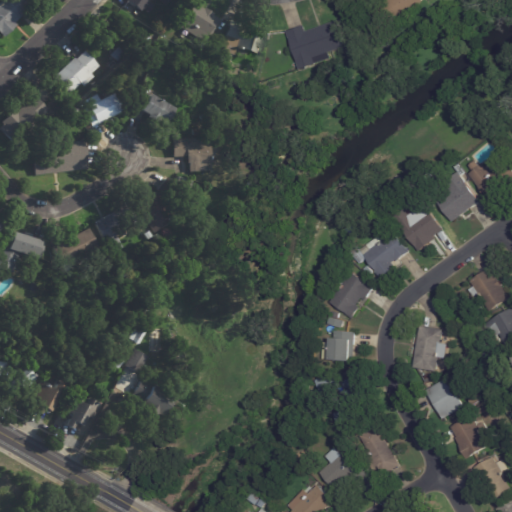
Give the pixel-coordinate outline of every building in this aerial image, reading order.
[(28,9),(14,23),(16,25),(3,38),(0,34),(0,2),(2,0),(21,0),(29,8),(28,9)] [(167,0),(164,5),(157,0),(149,0),(140,12),(125,1),(125,0),(167,0)] [(188,0),(203,10),(204,8),(213,14),(212,15),(219,20),(205,43),(179,27),(183,22),(175,16),(185,0),(188,0)] [(373,4),(378,0),(423,0),(426,4),(412,14),(408,9),(383,26),(369,6),(373,4)] [(287,32),(304,26),(306,31),(339,20),(348,46),(330,52),(332,58),(300,70),(287,32)] [(232,22),(264,32),(257,55),(236,49),(233,56),(219,52),(229,21),(232,22)] [(109,55),(117,48),(123,54),(115,62),(109,55)] [(91,61),(97,66),(89,74),(91,77),(81,87),(78,83),(67,94),(51,77),(72,57),(74,59),(82,51),(91,61)] [(308,87),(305,82),(316,76),(319,82),(308,87)] [(364,85),(372,81),(375,88),(367,91),(364,85)] [(138,125),(128,119),(142,92),(173,109),(164,126),(157,121),(155,124),(144,118),(140,126),(138,125)] [(102,122),(91,128),(78,105),(96,95),(99,100),(110,94),(120,112),(102,122)] [(36,100),(44,108),(12,137),(0,124),(0,120),(13,109),(15,111),(32,95),(36,100)] [(219,102),(227,102),(227,111),(219,111),(219,102)] [(215,145),(215,153),(210,153),(211,171),(189,172),(189,163),(186,163),(186,157),(173,157),(172,140),(215,138),(215,145)] [(82,142),(84,168),(33,174),(30,146),(82,141),(82,142)] [(511,185),(490,201),(471,175),(475,173),(471,167),(477,162),(481,167),(484,165),(486,167),(498,158),(505,167),(510,164),(511,166),(511,185)] [(429,181),(426,177),(435,170),(438,175),(429,181)] [(468,182),(483,202),(455,222),(440,201),(447,196),(445,194),(455,187),(451,181),(461,173),(468,182)] [(174,182),(175,177),(192,181),(190,188),(174,184),(174,182)] [(153,234),(136,207),(162,190),(171,205),(163,210),(170,222),(153,234)] [(422,200),(445,230),(435,237),(437,240),(421,252),(395,218),(421,199),(422,200)] [(134,224),(113,234),(121,249),(109,254),(93,223),(125,206),(134,224)] [(51,248),(87,229),(96,247),(85,252),(89,259),(63,273),(51,248)] [(142,233),(147,230),(151,236),(146,239),(142,233)] [(32,237),(39,240),(39,241),(43,242),(38,260),(18,254),(12,274),(0,270),(0,252),(1,253),(3,246),(6,247),(11,231),(32,237)] [(410,254),(398,263),(397,261),(394,264),(398,269),(383,280),(377,272),(378,271),(363,251),(383,236),(387,241),(396,233),(411,253),(410,254)] [(362,265),(353,253),(360,248),(369,260),(362,265)] [(376,290),(366,305),(362,302),(359,307),(362,309),(355,320),(333,304),(343,290),(336,284),(347,268),(376,289),(376,290)] [(375,274),(372,277),(367,271),(370,268),(375,273),(375,274)] [(500,282),(511,300),(491,313),(481,296),(476,299),(471,291),(476,288),(472,282),(493,270),(500,282)] [(511,347),(510,349),(501,335),(495,339),(489,329),(495,325),(493,321),(511,309),(511,347)] [(330,326),(334,313),(341,315),(339,321),(346,323),(343,331),(330,326)] [(128,339),(135,326),(139,329),(143,329),(145,332),(138,345),(134,345),(132,342),(128,339)] [(425,328),(445,332),(437,373),(415,369),(423,327),(425,328)] [(161,330),(161,352),(151,351),(152,330),(161,330)] [(356,334),(355,364),(324,362),(325,344),(333,345),(333,340),(336,340),(336,333),(356,334)] [(147,359),(138,375),(125,367),(134,351),(147,358),(147,359)] [(117,372),(107,363),(115,353),(126,361),(117,372)] [(9,396),(2,387),(25,369),(34,381),(11,399),(9,396)] [(317,382),(333,375),(339,390),(323,397),(317,382)] [(362,417),(338,427),(333,416),(343,411),(337,397),(345,394),(341,386),(357,378),(372,413),(362,417)] [(131,395),(128,393),(137,379),(181,405),(168,427),(138,409),(142,402),(131,395)] [(449,381),(465,408),(444,421),(427,392),(448,379),(449,381)] [(57,397),(47,414),(30,403),(41,386),(49,390),(52,384),(62,390),(57,397)] [(473,406),(469,400),(482,392),(485,399),(473,406)] [(92,421),(86,417),(80,429),(73,425),(70,432),(63,428),(69,416),(63,413),(71,399),(83,405),(86,399),(99,406),(92,421)] [(477,409),(484,405),(488,412),(481,416),(477,409)] [(468,461),(451,429),(473,417),(478,427),(484,424),(491,436),(485,439),(490,448),(468,461)] [(387,441),(401,467),(383,477),(360,437),(379,427),(387,441)] [(346,452),(371,480),(345,503),(320,474),(332,464),(326,458),(336,450),(341,456),(346,452)] [(480,480),(475,470),(494,459),(497,464),(504,461),(509,471),(503,474),(511,489),(511,494),(494,504),(480,480)] [(318,487),(334,502),(324,511),(293,511),(289,507),(308,486),(314,492),(318,487)] [(250,501),(254,495),(268,504),(264,510),(250,501)] [(511,511),(497,511),(511,502),(511,511)]
